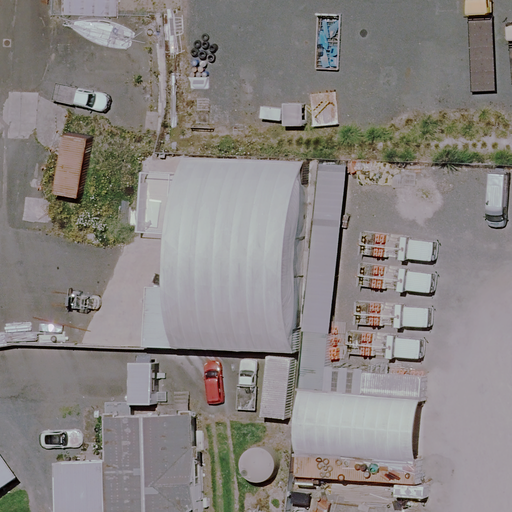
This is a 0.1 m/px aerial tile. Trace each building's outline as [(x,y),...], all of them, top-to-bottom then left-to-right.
[(124,0),(68,0),(67,46),(136,49),(138,22),(124,22),(124,0)] [(311,103),(307,0),(185,0),(186,24),(212,23),(213,61),(183,62),(184,108),(311,103)] [(511,22),(408,30),(418,154),(511,146),(511,22)] [(324,153),(322,117),(278,119),(280,156),(324,153)] [(140,139),(59,119),(38,203),(119,223),(140,139)] [(160,365),(136,364),(133,406),(157,408),(160,365)] [(200,511),(199,419),(116,420),(116,462),(62,463),(62,511),(200,511)] [(0,497),(24,480),(2,449),(0,450),(0,497)]
